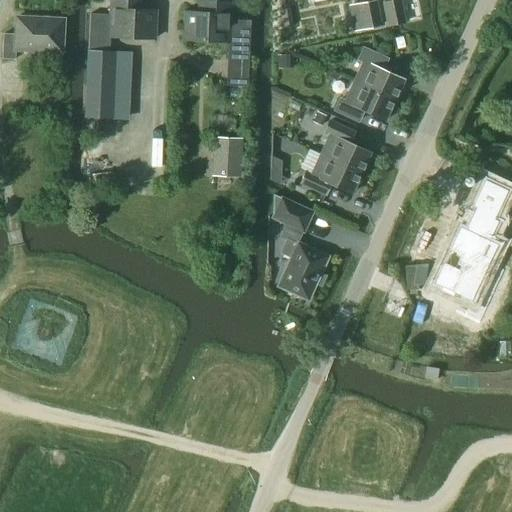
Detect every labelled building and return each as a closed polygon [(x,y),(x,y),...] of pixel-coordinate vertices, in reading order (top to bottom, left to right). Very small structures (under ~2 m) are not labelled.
[(89,14),(88,48),(88,50),(108,51),(109,37),(154,38),(155,11),(135,10),(135,0),(109,0),(109,15),(89,14)] [(248,56),(249,20),(229,20),(230,2),(204,0),(203,13),(183,12),(182,40),(227,42),(226,56),(248,56)] [(387,26),(403,23),(398,0),(396,0),(383,3),(387,26)] [(349,6),(354,31),(381,26),(376,1),(349,6)] [(61,52),(62,20),(15,17),(14,34),(3,34),(1,59),(14,59),(15,50),(61,52)] [(363,62),(354,82),(394,101),(404,80),(382,70),(387,59),(363,49),(358,60),(363,62)] [(293,55),(277,55),(277,69),(293,69),(293,55)] [(394,101),(354,82),(345,102),(340,99),(335,111),(358,122),(363,111),(385,121),(394,101)] [(318,113),(315,120),(323,124),(327,117),(318,113)] [(361,173),(370,153),(348,143),(353,132),(330,121),(324,133),(329,135),(320,154),(361,173)] [(241,138),(213,137),(212,176),(240,177),(241,138)] [(351,194),(361,173),(320,154),(311,174),(306,172),(301,184),(324,195),(329,184),(351,194)] [(476,215),(449,273),(480,288),(495,257),(490,254),(507,218),(498,214),(510,189),(487,178),(478,197),(489,202),(481,218),(476,215)] [(273,195),(273,218),(302,231),(311,212),(273,195)] [(291,257),(278,286),(308,300),(315,283),(316,284),(321,274),(320,274),(327,257),(297,243),(296,245),(287,240),(281,253),(291,257)]
